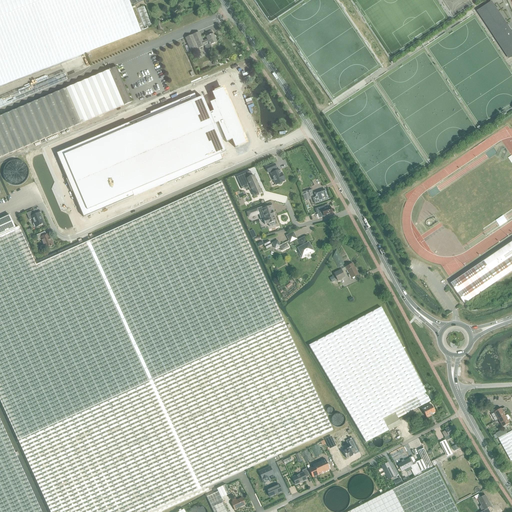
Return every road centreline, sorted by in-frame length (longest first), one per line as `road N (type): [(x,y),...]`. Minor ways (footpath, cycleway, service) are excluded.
road 1 (unclassified): [(41,205),(65,238),(283,147),(310,127)]
road 2 (secondary): [(423,317),(310,127)]
road 3 (unclassified): [(266,511),(458,415)]
road 4 (secondary): [(310,127),(221,0)]
